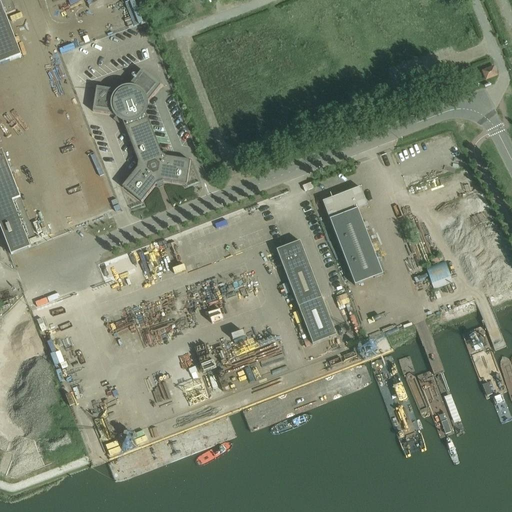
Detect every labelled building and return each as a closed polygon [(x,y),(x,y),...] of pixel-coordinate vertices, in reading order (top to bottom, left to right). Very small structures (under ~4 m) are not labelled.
[(0,0),(0,65),(19,58),(3,17),(13,13),(7,0),(0,0)] [(494,67),(481,72),(485,82),(498,77),(494,67)] [(122,121),(125,128),(148,119),(146,114),(147,106),(162,87),(143,72),(128,91),(122,93),(98,89),(94,114),(118,117),(122,121)] [(161,154),(148,119),(125,128),(138,162),(137,169),(122,188),(141,203),(156,184),(163,182),(186,186),(190,161),(166,158),(161,154)] [(0,226),(11,256),(31,248),(27,239),(35,236),(20,199),(21,198),(2,151),(0,151),(0,226)] [(383,276),(358,211),(367,207),(360,188),(323,203),(355,287),(383,276)] [(322,298),(300,242),(277,250),(299,307),(322,298)] [(445,263),(426,269),(432,285),(450,279),(445,263)]
